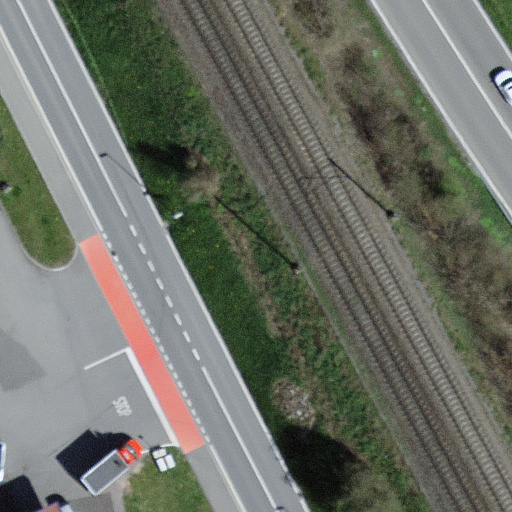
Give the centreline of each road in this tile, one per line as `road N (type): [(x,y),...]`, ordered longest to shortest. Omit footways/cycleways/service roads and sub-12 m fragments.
road 1 (unclassified): [(278,511),(142,253)]
road 2 (unclassified): [(19,0),(142,253)]
road 3 (primary): [(424,0),(511,131)]
